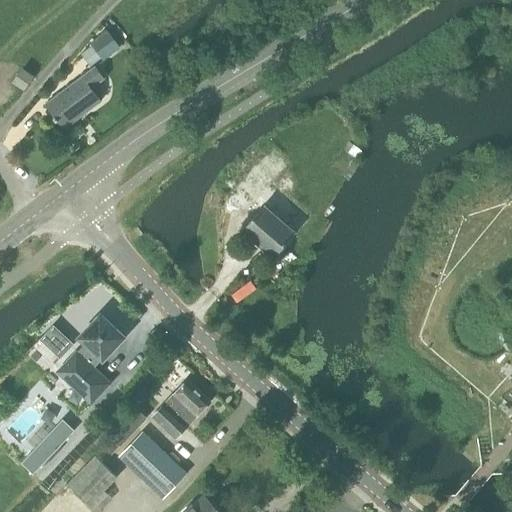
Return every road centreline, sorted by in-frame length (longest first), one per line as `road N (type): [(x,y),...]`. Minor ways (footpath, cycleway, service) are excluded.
road 1 (tertiary): [(404,511),(220,353),(65,192)]
road 2 (tertiary): [(65,192),(357,0)]
